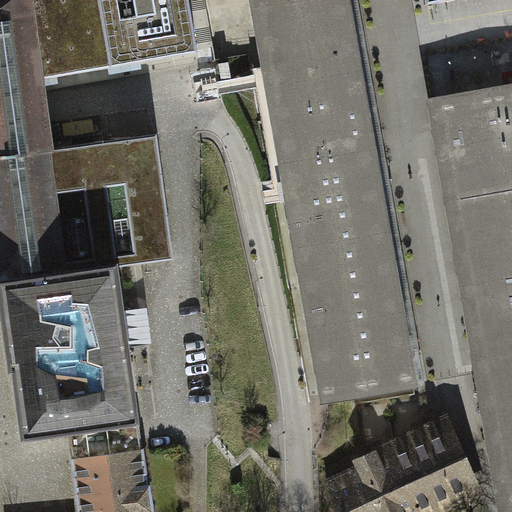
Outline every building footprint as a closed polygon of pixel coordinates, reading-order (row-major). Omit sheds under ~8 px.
[(111,68),(98,0),(0,0),(0,86),(42,79),(111,68)] [(188,0),(98,0),(111,68),(198,53),(188,0)] [(254,0),(325,399),(413,384),(345,0),(254,0)] [(12,370),(13,370),(22,435),(26,437),(71,431),(71,433),(137,424),(137,422),(138,421),(128,347),(123,311),(117,267),(167,260),(173,252),(157,134),(51,148),(42,79),(0,86),(0,277),(1,281),(0,281),(0,300),(9,368),(12,370)] [(498,511),(511,511),(511,83),(427,98),(498,511)] [(148,307),(123,311),(128,347),(152,344),(148,307)] [(373,452),(378,462),(392,455),(450,429),(475,485),(417,511),(416,511),(453,511),(485,497),(448,414),(371,448),(373,452)] [(139,437),(137,424),(71,433),(73,446),(74,459),(73,459),(80,511),(151,511),(152,511),(153,511),(150,485),(148,485),(143,449),(141,449),(139,437)] [(450,429),(392,455),(417,511),(475,485),(450,429)] [(378,462),(373,452),(355,460),(357,465),(352,467),(354,473),(327,485),(338,511),(416,511),(417,511),(392,455),(378,462)]
